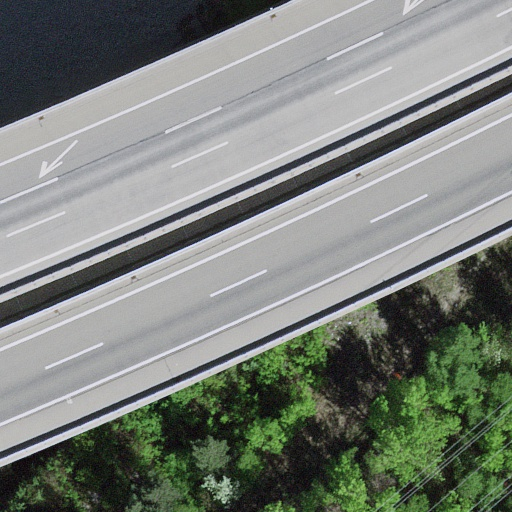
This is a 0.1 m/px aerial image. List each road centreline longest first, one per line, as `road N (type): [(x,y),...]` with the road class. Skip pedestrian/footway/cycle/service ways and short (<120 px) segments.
road 1 (motorway): [(0,386),(511,153)]
road 2 (motorway): [(511,6),(333,94),(0,238)]
